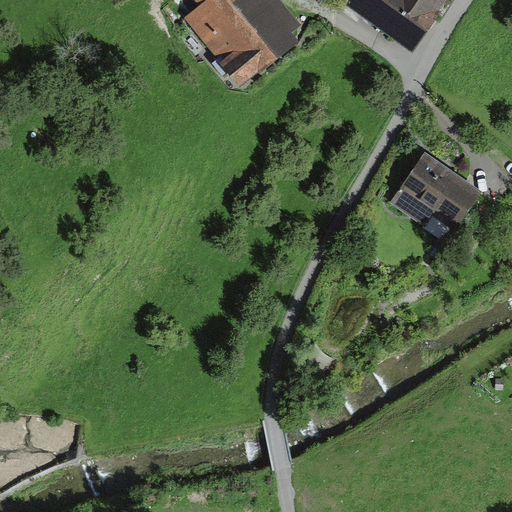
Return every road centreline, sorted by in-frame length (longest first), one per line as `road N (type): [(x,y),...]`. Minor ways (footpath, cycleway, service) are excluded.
road 1 (residential): [(474,0),(339,223),(290,330),(277,407),(293,511)]
road 2 (track): [(431,67),(312,0)]
road 3 (track): [(413,100),(509,186)]
